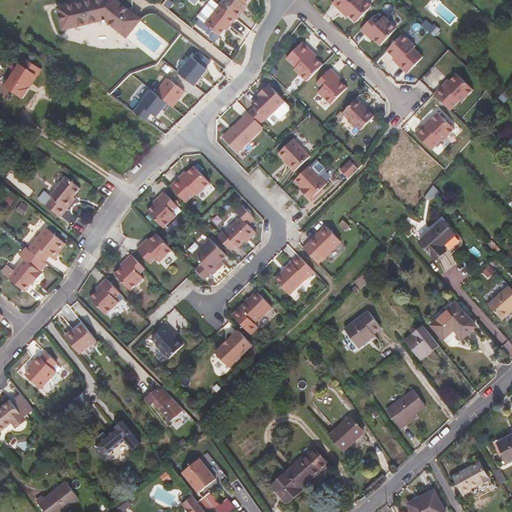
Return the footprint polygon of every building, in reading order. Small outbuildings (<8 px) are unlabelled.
[(87,0),(58,7),(63,29),(105,20),(127,37),(141,19),(116,0),(87,0)] [(224,0),(220,6),(237,19),(238,20),(244,12),(242,10),(249,0),(224,0)] [(350,15),(356,21),(372,5),(366,0),(334,0),(332,3),(342,12),(344,10),(350,15)] [(237,19),(220,6),(213,1),(199,18),(207,24),(206,24),(221,36),(227,29),(230,24),(232,26),(237,19)] [(367,33),(373,39),(380,46),(396,28),(384,16),(380,20),(374,15),(360,30),(365,35),(367,33)] [(402,33),(386,50),(394,57),(398,62),(397,63),(407,74),(423,57),(413,47),(414,45),(402,33)] [(304,83),(320,67),(313,60),(307,55),(309,53),(299,44),(283,61),(293,70),(291,72),(304,83)] [(37,75),(19,63),(4,86),(22,98),(29,88),(27,87),(30,82),(32,83),(37,75)] [(345,90),(337,83),(332,78),(333,76),(327,71),(314,85),(320,91),(316,95),(329,107),(345,90)] [(443,84),(434,94),(435,94),(452,110),(461,100),(463,102),(474,90),(457,73),(450,81),(445,86),(443,84)] [(261,96),(258,99),(251,107),(265,121),(282,103),(266,88),(260,94),(261,96)] [(374,117),(355,100),(343,114),(361,131),(374,117)] [(439,114),(432,121),(427,126),(425,125),(416,134),(433,150),(442,140),(444,142),(456,130),(439,114)] [(236,155),(261,129),(247,116),(233,130),(222,141),(236,155)] [(221,140),(222,141),(233,130),(232,128),(221,140)] [(278,154),(284,160),(288,164),(296,172),(310,158),(293,140),(278,154)] [(309,167),(294,182),(302,190),(305,193),(303,195),(310,201),(327,185),(319,177),(325,171),(315,161),(309,167)] [(359,169),(351,161),(341,171),(349,179),(359,169)] [(170,186),(187,204),(196,195),(198,196),(210,184),(193,167),(186,173),(185,172),(170,186)] [(64,207),(73,195),(80,187),(66,176),(50,195),(52,197),(46,205),(60,216),(67,208),(64,207)] [(178,207),(163,192),(152,203),(154,205),(147,212),(162,228),(176,216),(172,212),(178,207)] [(75,197),(73,195),(64,207),(67,208),(75,197)] [(228,232),(241,245),(244,242),(255,232),(249,225),(255,219),(242,205),(236,211),(242,218),(228,232)] [(417,227),(412,222),(402,231),(407,236),(417,227)] [(454,234),(443,222),(420,242),(435,259),(445,250),(442,246),(454,234)] [(306,249),(321,263),(343,241),(328,226),(306,249)] [(47,227),(29,249),(44,262),(49,256),(53,258),(65,243),(47,227)] [(239,247),(241,245),(228,232),(225,234),(223,232),(218,238),(231,251),(237,245),(239,247)] [(257,234),(255,232),(244,242),(246,244),(257,234)] [(172,249),(156,234),(149,242),(147,240),(137,251),(150,264),(156,259),(160,264),(173,251),(172,249)] [(202,265),(199,268),(208,277),(211,274),(213,275),(222,267),(219,264),(222,261),(227,256),(211,239),(194,256),(202,265)] [(145,270),(131,256),(121,267),(122,268),(115,275),(132,292),(144,280),(140,275),(145,270)] [(291,295),(315,271),(300,256),(276,280),(291,295)] [(8,278),(25,291),(32,283),(35,279),(37,281),(43,274),(24,259),(8,278)] [(208,277),(199,268),(196,270),(205,280),(208,277)] [(365,274),(355,282),(360,289),(369,282),(367,279),(369,278),(365,274)] [(114,300),(120,295),(105,280),(94,291),(96,293),(89,300),(106,317),(118,304),(114,300)] [(511,306),(511,288),(509,285),(488,303),(502,319),(510,312),(509,309),(511,306)] [(272,307),(258,291),(240,308),(233,315),(251,334),(258,327),(254,323),(272,307)] [(475,326),(455,304),(432,325),(444,337),(454,328),(462,338),(475,326)] [(376,323),(363,306),(340,324),(354,343),(364,335),(363,333),(376,323)] [(183,344),(175,336),(170,331),(172,329),(166,323),(151,338),(156,343),(155,345),(168,358),(183,344)] [(68,339),(81,355),(98,341),(85,325),(68,339)] [(439,344),(424,326),(407,340),(422,358),(439,344)] [(231,366),(254,344),(239,329),(217,352),(231,366)] [(58,364),(47,353),(42,359),(41,357),(35,363),(36,364),(26,375),(41,390),(57,373),(53,369),(58,364)] [(168,401),(173,398),(162,387),(157,391),(155,388),(143,398),(150,405),(154,401),(170,421),(179,414),(168,401)] [(425,407),(412,390),(385,410),(399,429),(416,417),(414,414),(425,407)] [(36,411),(22,394),(13,401),(12,400),(0,409),(0,432),(14,423),(17,426),(26,418),(36,411)] [(181,417),(179,414),(170,421),(172,423),(175,424),(180,419),(181,417)] [(363,431),(350,417),(331,435),(343,449),(363,431)] [(27,419),(26,418),(17,426),(19,428),(29,421),(27,419)] [(145,445),(126,421),(116,429),(107,437),(104,432),(95,439),(98,443),(95,446),(105,457),(126,441),(135,453),(145,445)] [(511,435),(499,443),(509,462),(511,460),(511,435)] [(287,470),(302,488),(329,464),(314,447),(287,470)] [(217,467),(210,471),(201,459),(183,473),(202,498),(227,480),(217,467)] [(454,476),(458,484),(462,492),(465,496),(473,491),(472,487),(478,484),(479,486),(490,480),(480,462),(454,476)] [(304,489),(302,488),(287,470),(271,485),(288,503),(304,489)] [(45,511),(63,511),(80,499),(66,482),(45,499),(43,496),(36,501),(45,511)] [(412,511),(444,511),(434,490),(409,503),(412,511)] [(189,511),(206,511),(194,496),(183,505),(189,511)]
